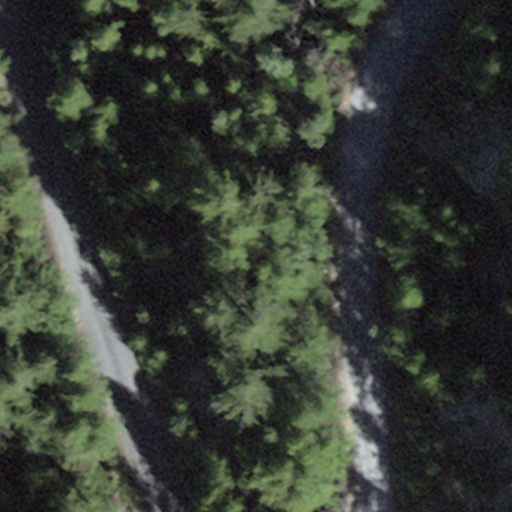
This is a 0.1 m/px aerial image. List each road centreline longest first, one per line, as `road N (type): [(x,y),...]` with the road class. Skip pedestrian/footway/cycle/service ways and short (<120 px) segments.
road 1 (unclassified): [(6,0),(111,358),(170,511)]
road 2 (unclassified): [(374,511),(353,232),(357,167),(387,59),(431,0)]
